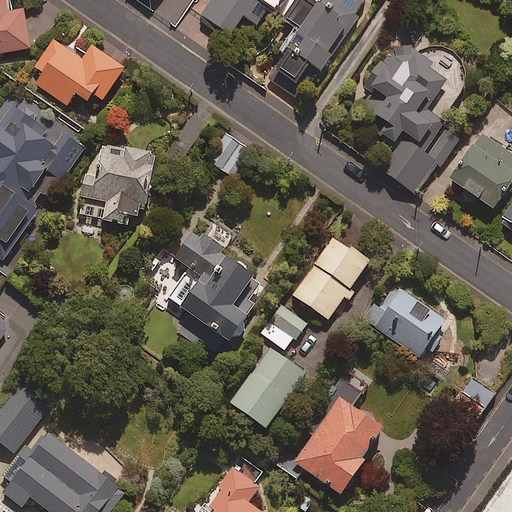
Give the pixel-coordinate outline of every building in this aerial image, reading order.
[(6,13),(3,0),(0,0),(0,53),(27,50),(21,10),(6,13)] [(211,0),(200,16),(228,37),(243,17),(257,27),(269,12),(273,15),(283,0),(211,0)] [(364,0),(321,0),(317,6),(307,0),(294,0),(278,24),(297,36),(272,73),(294,88),(307,69),(320,77),(359,19),(355,16),(366,0),(364,0)] [(82,60),(53,40),(32,70),(39,75),(33,84),(65,107),(73,95),(94,110),(123,70),(90,47),(82,60)] [(459,111),(451,105),(460,93),(463,83),(461,68),(455,60),(447,53),(437,50),(427,51),(418,55),(397,40),(363,88),(373,95),(354,122),(391,148),(376,169),(417,197),(459,138),(446,129),(459,111)] [(84,149),(10,97),(0,110),(0,261),(2,263),(10,251),(3,246),(40,195),(51,203),(69,177),(66,175),(84,149)] [(250,150),(224,133),(205,163),(231,180),(250,150)] [(511,180),(511,157),(480,135),(447,180),(490,211),(511,180)] [(145,214),(156,157),(109,148),(107,157),(96,155),(93,172),(83,170),(74,215),(128,226),(129,218),(137,219),(138,213),(145,214)] [(511,204),(497,227),(511,236),(511,204)] [(255,305),(265,292),(250,282),(252,278),(246,274),(249,269),(236,260),(233,264),(219,255),(222,251),(200,235),(197,240),(188,234),(171,256),(200,276),(176,309),(187,316),(176,332),(195,346),(198,342),(216,354),(222,345),(232,352),(262,310),(255,305)] [(327,321),(341,300),(347,304),(356,290),(351,287),(367,263),(332,238),(291,297),(327,321)] [(443,322),(394,287),(379,309),(375,306),(364,321),(417,359),(443,322)] [(259,334),(283,352),(293,340),(296,342),(309,325),(282,304),(259,334)] [(0,337),(11,323),(0,315),(0,337)] [(263,431),(303,376),(269,350),(228,405),(263,431)] [(476,378),(463,394),(484,410),(497,395),(476,378)] [(50,407),(19,382),(0,407),(0,445),(12,455),(50,407)] [(383,431),(336,400),(293,465),(339,496),(383,431)] [(110,511),(124,494),(44,434),(2,494),(21,508),(28,499),(46,511),(110,511)] [(511,511),(511,467),(479,511),(511,511)] [(257,511),(247,504),(259,487),(232,468),(218,488),(223,491),(209,509),(213,511),(212,511),(257,511)]
